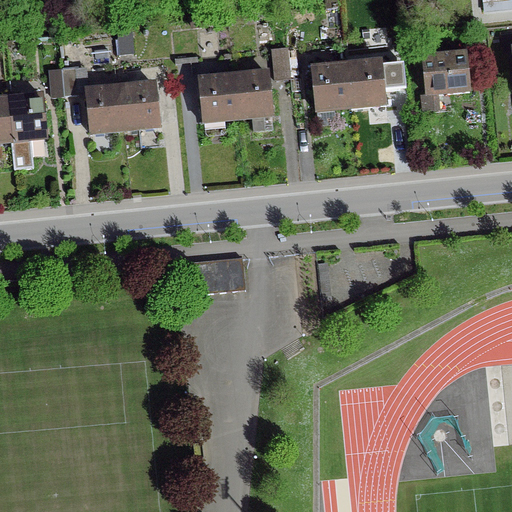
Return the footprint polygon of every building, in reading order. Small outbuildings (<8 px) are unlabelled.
[(269,52),(272,82),(288,80),(285,50),(269,52)] [(467,94),(463,57),(421,62),(425,98),(467,94)] [(378,66),(344,69),(348,110),(383,106),(378,66)] [(314,113),(348,110),(344,69),(310,73),(314,113)] [(61,86),(62,99),(76,98),(73,72),(60,73),(61,86)] [(201,124),(235,121),(231,80),(231,74),(224,74),(224,77),(216,78),(217,82),(197,84),(201,124)] [(231,80),(235,121),(270,118),(266,77),(246,79),(246,75),(238,76),(239,79),(231,80)] [(61,86),(49,87),(50,100),(62,99),(61,86)] [(118,91),(123,132),(157,129),(152,88),(118,91)] [(88,136),(123,132),(118,91),(84,95),(84,97),(88,136)] [(12,98),(12,102),(5,103),(9,144),(11,173),(31,171),(28,142),(44,140),(39,99),(20,101),(19,98),(12,98)] [(0,144),(9,144),(5,103),(1,103),(0,103),(0,144)] [(243,293),(240,260),(181,266),(184,298),(243,293)]
